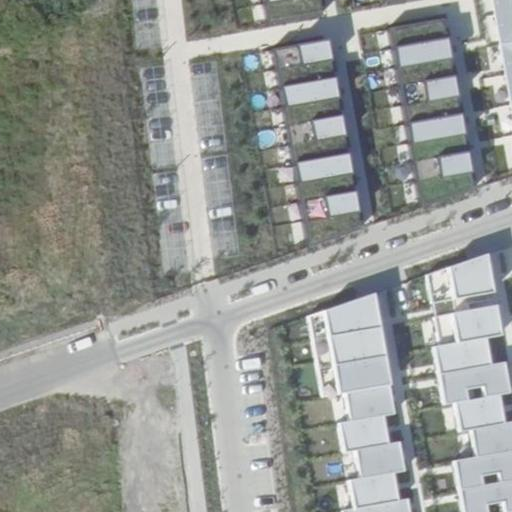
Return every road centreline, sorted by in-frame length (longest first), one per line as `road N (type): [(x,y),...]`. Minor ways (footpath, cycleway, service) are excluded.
road 1 (residential): [(511,218),(219,318)]
road 2 (residential): [(219,318),(0,390)]
road 3 (residential): [(219,318),(243,511)]
